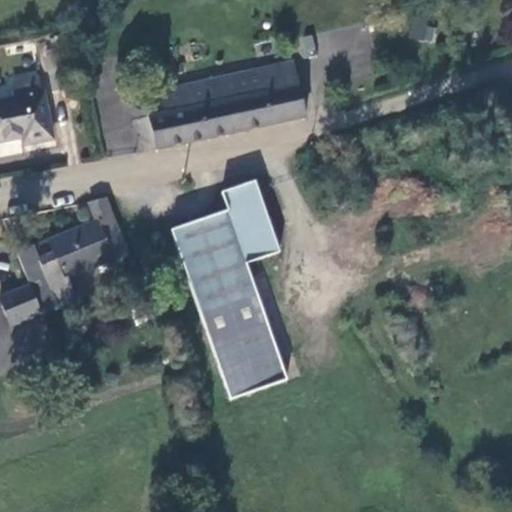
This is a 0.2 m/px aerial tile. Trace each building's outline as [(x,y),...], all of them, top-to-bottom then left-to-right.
[(412,20),(408,38),(434,42),(437,25),(412,20)] [(299,37),(303,57),(316,55),(313,35),(299,37)] [(49,51),(56,88),(71,85),(64,48),(49,51)] [(142,151),(307,113),(294,57),(162,85),(163,95),(166,110),(135,116),(142,151)] [(42,72),(16,78),(19,95),(0,98),(0,137),(26,132),(34,131),(35,138),(55,134),(47,90),(45,90),(42,72)] [(135,116),(166,110),(163,95),(130,101),(135,116)] [(34,131),(26,132),(28,139),(35,138),(34,131)] [(248,181),(224,189),(230,207),(165,229),(223,395),(280,375),(241,261),(272,250),(248,181)] [(131,251),(109,200),(91,208),(98,222),(50,242),(54,257),(42,264),(62,311),(78,303),(67,282),(131,251)] [(62,311),(42,264),(54,257),(50,242),(22,254),(35,287),(46,314),(47,318),(62,311)] [(46,314),(35,287),(3,300),(14,327),(46,314)]
